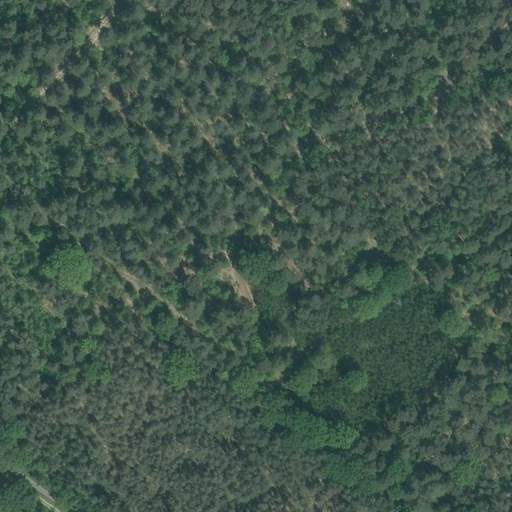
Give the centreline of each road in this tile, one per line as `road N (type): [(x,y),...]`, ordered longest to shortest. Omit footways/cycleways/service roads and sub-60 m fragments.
road 1 (track): [(121,305),(394,511)]
road 2 (track): [(287,402),(399,482),(472,498),(487,511)]
road 3 (track): [(301,139),(511,61)]
road 4 (track): [(224,204),(246,319),(287,402)]
road 5 (track): [(0,129),(114,0)]
